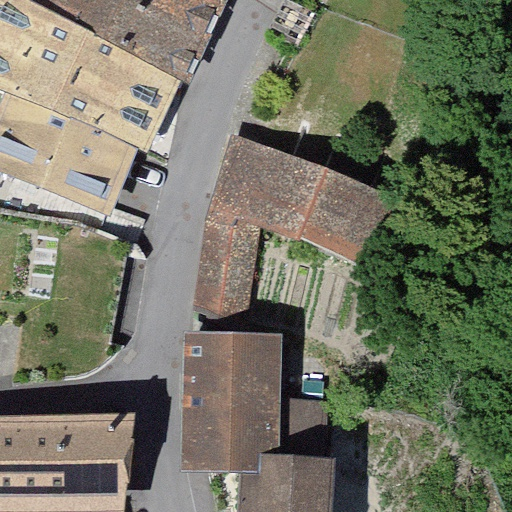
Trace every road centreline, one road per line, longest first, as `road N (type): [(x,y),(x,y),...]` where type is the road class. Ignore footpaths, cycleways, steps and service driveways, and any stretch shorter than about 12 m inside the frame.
road 1 (residential): [(234,24),(164,231),(143,392)]
road 2 (residential): [(143,392),(0,414)]
road 3 (residential): [(143,392),(167,511)]
